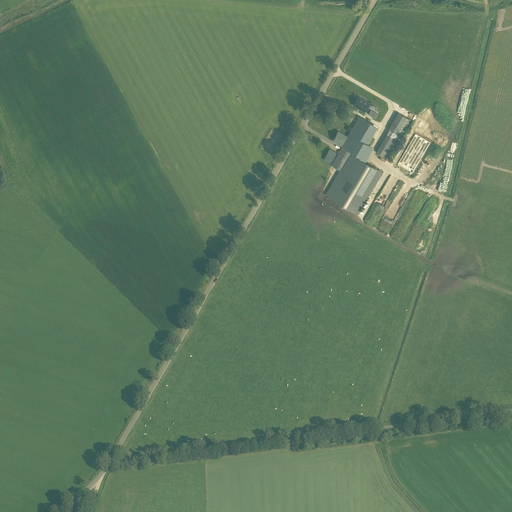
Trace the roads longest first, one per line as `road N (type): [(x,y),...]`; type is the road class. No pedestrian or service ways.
road 1 (tertiary): [(106,466),(373,0)]
road 2 (unclassified): [(106,466),(511,409)]
